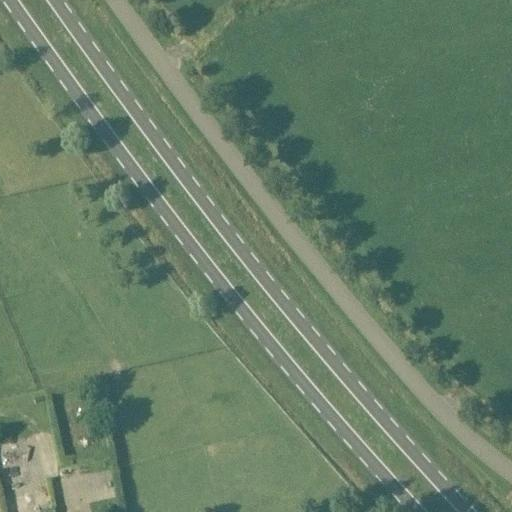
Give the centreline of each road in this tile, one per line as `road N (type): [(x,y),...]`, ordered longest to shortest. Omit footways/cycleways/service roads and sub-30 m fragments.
road 1 (primary): [(467,511),(330,359),(54,0)]
road 2 (primary): [(11,0),(199,257),(419,511)]
road 3 (unclassified): [(511,475),(424,396),(113,0)]
